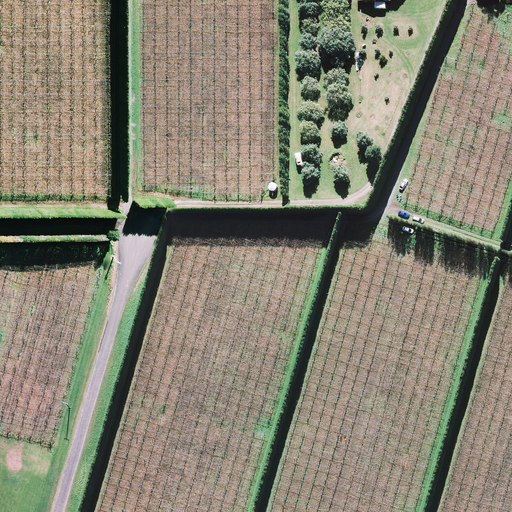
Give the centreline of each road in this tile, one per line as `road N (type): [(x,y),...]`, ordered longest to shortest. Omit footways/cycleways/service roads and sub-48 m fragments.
road 1 (track): [(127,0),(127,206),(364,200),(446,0)]
road 2 (unclassified): [(59,511),(136,251),(127,206)]
